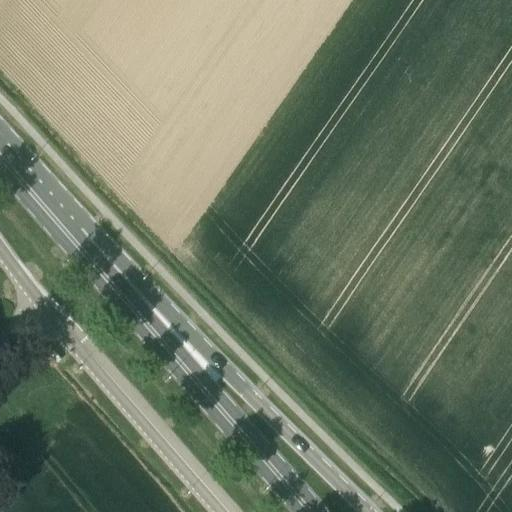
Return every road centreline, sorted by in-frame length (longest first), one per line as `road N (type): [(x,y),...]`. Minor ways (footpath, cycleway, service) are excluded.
road 1 (primary): [(371,511),(252,394),(85,255)]
road 2 (primary): [(0,247),(225,511)]
road 3 (primary): [(85,255),(310,511)]
road 4 (primary): [(0,157),(85,255)]
